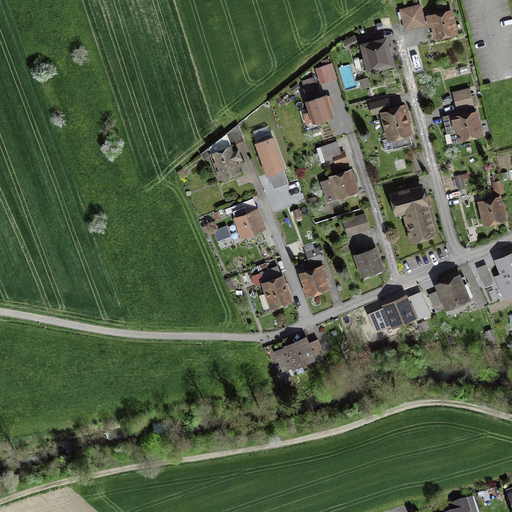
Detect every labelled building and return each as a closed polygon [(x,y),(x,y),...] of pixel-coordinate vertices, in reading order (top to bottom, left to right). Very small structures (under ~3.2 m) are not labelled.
[(425,28),(423,15),(420,5),(401,10),(406,32),(425,28)] [(451,12),(428,18),(430,26),(434,25),(436,36),(455,32),(451,12)] [(355,35),(343,42),(347,48),(358,42),(355,35)] [(366,58),(361,59),(364,69),(369,68),(369,69),(391,64),(389,54),(392,53),(391,46),(387,47),(385,39),(363,45),(366,58)] [(336,78),(331,63),(316,68),(321,83),(336,78)] [(306,92),(318,88),(314,77),(303,80),(306,92)] [(473,105),(471,96),(468,97),(467,89),(454,92),(458,108),(473,105)] [(314,121),(332,115),(326,95),(307,101),(314,121)] [(389,107),(387,99),(372,104),(374,112),(389,107)] [(410,122),(407,111),(404,111),(402,105),(390,108),(391,112),(383,113),(393,148),(412,143),(407,123),(410,122)] [(475,113),(456,117),(456,114),(444,117),(448,132),(458,130),(460,138),(480,133),(475,113)] [(233,150),(232,146),(245,141),(238,124),(209,147),(221,177),(241,169),(237,160),(241,158),(237,148),(233,150)] [(268,173),(283,168),(273,138),(257,144),(268,173)] [(325,158),(333,156),(337,167),(348,163),(344,152),(339,153),(335,142),(321,146),(325,158)] [(353,179),(356,178),(354,173),(351,174),(350,171),(332,177),(332,178),(322,182),(328,200),(357,190),(353,179)] [(493,175),(498,193),(504,191),(500,173),(493,175)] [(459,188),(465,187),(462,174),(455,176),(459,188)] [(428,198),(424,199),(421,186),(392,194),(397,213),(404,211),(412,239),(434,233),(431,223),(435,222),(428,198)] [(485,223),(504,218),(499,198),(480,203),(485,223)] [(258,209),(247,213),(243,202),(226,208),(228,214),(234,212),(243,237),(262,230),(259,222),(262,221),(258,209)] [(299,209),(294,211),(297,219),(302,217),(299,209)] [(355,233),(369,228),(365,214),(351,218),(355,233)] [(314,254),(307,257),(309,264),(322,260),(319,248),(312,250),(314,254)] [(363,274),(365,273),(366,277),(380,272),(379,268),(382,267),(375,249),(356,255),(363,274)] [(501,272),(495,275),(501,290),(511,285),(511,253),(496,260),(501,272)] [(324,278),(328,276),(324,265),(301,273),(309,294),(327,287),(324,278)] [(291,300),(288,292),(291,291),(288,282),(284,283),(278,267),(256,275),(258,281),(262,279),(272,307),(291,300)] [(435,311),(472,295),(464,276),(459,278),(458,277),(438,285),(441,291),(429,296),(435,311)] [(423,295),(411,300),(413,305),(411,306),(415,315),(417,319),(431,313),(423,295)] [(411,306),(413,305),(411,300),(409,296),(368,313),(375,332),(415,315),(411,306)] [(486,332),(491,344),(497,342),(492,329),(486,332)] [(312,347),(308,348),(304,339),(276,351),(284,369),(315,356),(312,347)] [(291,376),(282,380),(286,390),(295,387),(291,376)] [(469,511),(466,500),(448,505),(449,511),(469,511)]
